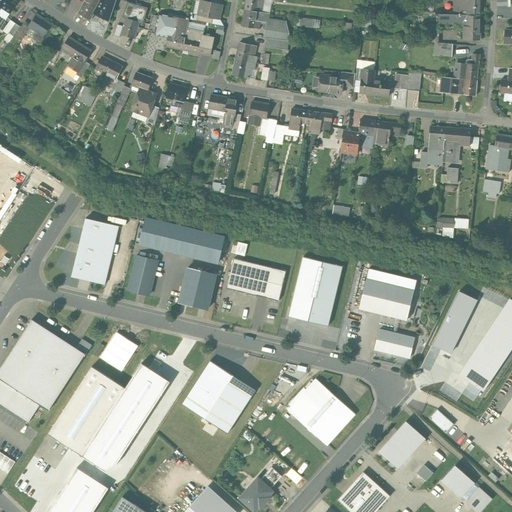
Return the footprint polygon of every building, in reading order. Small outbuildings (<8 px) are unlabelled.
[(15,2),(12,0),(0,0),(0,9),(7,14),(15,2)] [(85,0),(78,14),(91,21),(95,14),(102,0),(85,0)] [(102,0),(95,14),(110,22),(117,0),(102,0)] [(264,0),(246,0),(246,1),(245,9),(257,12),(259,2),(263,3),(264,0)] [(454,0),(454,15),(469,15),(481,16),(481,0),(454,0)] [(221,4),(203,1),(201,15),(213,18),(217,18),(219,16),(219,11),(222,8),(221,4)] [(148,8),(128,2),(123,18),(126,19),(126,18),(139,22),(143,23),(148,8)] [(257,12),(245,9),(241,25),(258,29),(259,22),(255,21),(257,12)] [(213,18),(201,15),(198,14),(197,21),(212,23),(213,18)] [(481,16),(469,15),(454,15),(438,14),(438,24),(463,24),(463,39),(480,39),(481,16)] [(35,15),(27,27),(42,36),(49,24),(35,15)] [(168,18),(152,15),(149,30),(165,34),(168,18)] [(139,22),(126,18),(126,19),(125,23),(124,23),(123,27),(121,35),(135,39),(137,32),(140,33),(141,29),(138,28),(139,22)] [(168,18),(165,34),(169,34),(167,47),(183,50),(188,29),(188,25),(179,23),(179,20),(168,18)] [(299,18),(299,26),(322,27),(322,18),(299,18)] [(123,27),(117,25),(114,36),(120,37),(121,35),(123,27)] [(439,26),(427,25),(426,42),(435,42),(438,42),(439,26)] [(204,32),(188,29),(183,50),(183,55),(188,56),(189,51),(200,54),(200,52),(211,55),(215,38),(203,36),(204,32)] [(92,51),(69,37),(61,49),(74,57),(68,67),(78,72),(78,73),(86,62),(85,61),(86,61),(92,51)] [(256,46),(239,42),(236,58),(256,62),(257,56),(254,56),(256,46)] [(438,42),(435,42),(434,55),(452,57),(453,44),(438,42)] [(237,46),(230,46),(229,54),(236,55),(237,46)] [(60,52),(55,49),(48,61),(53,64),(60,52)] [(265,52),(263,62),(269,63),(271,54),(265,52)] [(472,64),(466,63),(465,79),(477,80),(478,65),(479,65),(480,54),(473,54),(472,64)] [(118,64),(103,56),(96,69),(111,76),(118,64)] [(256,62),(236,58),(232,74),(249,78),(251,68),(254,69),(256,62)] [(375,62),(362,60),(361,62),(361,68),(363,68),(362,80),(361,92),(371,93),(373,79),(375,62)] [(86,62),(78,73),(78,72),(76,75),(82,78),(91,64),(86,61),(85,61),(86,62)] [(153,78),(136,72),(132,85),(142,89),(148,91),(153,78)] [(355,73),(343,72),(342,78),(341,86),(354,87),(355,73)] [(424,72),(398,72),(398,88),(423,88),(424,72)] [(342,78),(321,75),(319,90),(329,91),(328,92),(341,93),(341,86),(342,78)] [(511,76),(509,76),(509,80),(501,79),(500,93),(511,94),(511,76)] [(465,79),(443,77),(442,84),(441,84),(440,93),(476,96),(477,80),(465,79)] [(373,79),(371,93),(389,96),(391,81),(373,79)] [(170,84),(166,98),(174,100),(173,106),(182,108),(184,102),(187,88),(170,84)] [(125,85),(116,104),(123,107),(131,88),(125,85)] [(148,91),(142,89),(140,95),(139,95),(136,99),(135,104),(136,104),(134,111),(137,113),(140,113),(140,112),(148,115),(149,115),(153,105),(152,105),(152,103),(154,101),(154,99),(156,94),(154,92),(152,92),(151,93),(148,91)] [(228,97),(211,94),(209,108),(225,111),(226,111),(228,97)] [(238,98),(228,97),(226,111),(225,111),(222,126),(232,128),(234,114),(235,114),(235,113),(236,107),(238,98)] [(259,102),(252,100),(247,122),(259,125),(260,117),(265,118),(268,104),(259,102)] [(193,104),(184,102),(182,108),(180,117),(190,119),(193,104)] [(153,105),(149,115),(148,115),(146,121),(155,125),(159,108),(153,105)] [(307,110),(292,108),(289,128),(299,129),(300,121),(306,122),(307,110)] [(322,112),(307,110),(306,122),(320,125),(321,119),(331,121),(332,114),(322,112)] [(241,114),(235,113),(235,114),(234,114),(232,128),(238,129),(240,120),(241,114)] [(277,119),(269,118),(266,136),(274,137),(277,119)] [(245,121),(240,120),(238,129),(237,132),(243,133),(245,121)] [(376,122),(361,120),(359,136),(374,138),(375,134),(376,122)] [(391,123),(376,122),(375,134),(374,138),(373,144),(389,146),(391,130),(401,131),(402,124),(391,122),(391,123)] [(285,125),(277,124),(274,138),(283,139),(285,125)] [(446,128),(429,126),(427,151),(426,162),(443,164),(445,140),(446,128)] [(459,129),(446,128),(445,140),(459,141),(459,135),(469,136),(470,129),(459,128),(459,129)] [(355,133),(344,131),(341,152),(357,154),(359,139),(354,139),(355,133)] [(511,136),(497,134),(495,146),(489,145),(485,169),(509,173),(511,159),(506,158),(507,149),(511,149),(511,136)] [(414,136),(408,135),(406,149),(413,150),(414,136)] [(427,151),(420,151),(418,166),(425,167),(426,162),(427,151)] [(459,168),(447,167),(446,184),(457,185),(459,168)] [(500,182),(485,179),(483,191),(499,194),(500,182)] [(454,218),(437,217),(436,228),(454,230),(454,218)] [(105,223),(85,219),(71,277),(91,282),(95,264),(109,268),(114,244),(101,241),(105,223)] [(145,219),(139,244),(218,263),(225,238),(145,219)] [(248,245),(238,242),(237,245),(235,254),(245,256),(248,245)] [(157,261),(136,256),(128,291),(149,296),(157,261)] [(343,267),(304,257),(289,317),(329,326),(343,267)] [(286,272),(234,259),(226,289),(279,301),(286,272)] [(216,275),(188,268),(179,303),(207,310),(216,275)] [(366,279),(359,309),(407,321),(414,290),(366,279)] [(477,300),(459,291),(433,345),(450,354),(477,300)] [(511,348),(511,300),(510,299),(459,375),(470,382),(465,388),(477,396),(481,390),(483,391),(511,348)] [(32,319),(0,368),(0,379),(40,405),(49,411),(85,354),(32,319)] [(415,338),(380,329),(374,350),(410,359),(415,338)] [(138,346),(117,332),(100,358),(122,372),(138,346)] [(256,390),(210,361),(182,406),(227,434),(256,390)] [(125,388),(81,455),(106,471),(115,466),(170,382),(141,363),(125,388)] [(91,366),(48,434),(81,455),(125,388),(91,366)] [(40,405),(0,379),(0,405),(28,423),(40,405)] [(354,416),(315,381),(288,410),(327,445),(354,416)] [(453,424),(437,409),(429,418),(445,433),(453,424)] [(406,422),(379,451),(398,469),(425,439),(406,422)] [(0,466),(10,473),(18,460),(0,448),(0,466)] [(421,462),(415,472),(430,481),(436,471),(421,462)] [(474,483),(455,466),(442,481),(461,498),(474,483)] [(258,478),(239,498),(254,511),(259,507),(260,508),(270,497),(268,496),(273,491),(270,489),(282,476),(272,467),(260,480),(258,478)] [(93,511),(109,488),(77,468),(47,511),(93,511)] [(363,472),(338,500),(350,511),(375,511),(390,496),(363,472)] [(237,511),(208,486),(184,511),(237,511)] [(480,511),(492,500),(479,488),(465,502),(476,511),(480,511)] [(146,511),(122,496),(112,511),(146,511)]
